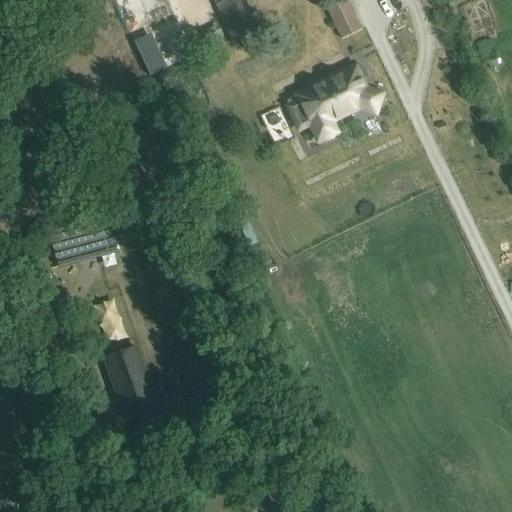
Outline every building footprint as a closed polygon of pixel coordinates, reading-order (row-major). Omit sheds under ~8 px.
[(213,0),(232,42),(263,28),(255,10),(248,13),(242,0),(213,0)] [(325,6),(340,37),(358,29),(343,0),(333,0),(334,2),(325,6)] [(495,13),(471,24),(478,39),(502,28),(495,13)] [(144,38),(131,44),(146,79),(160,73),(144,38)] [(297,97),(287,102),(290,108),(289,108),(300,130),(310,124),(318,141),(322,140),(325,141),(332,138),(332,135),(336,133),(331,122),(360,109),(375,114),(382,95),(366,90),(356,68),(341,76),(338,74),(331,77),(331,80),(297,97)] [(108,211),(51,225),(49,225),(58,266),(118,252),(108,211)] [(95,304),(107,342),(129,336),(118,297),(95,304)] [(103,359),(126,422),(157,411),(134,348),(103,359)] [(275,511),(302,511),(290,481),(266,491),(275,511)] [(0,503),(0,511),(18,511),(14,498),(0,503)]
